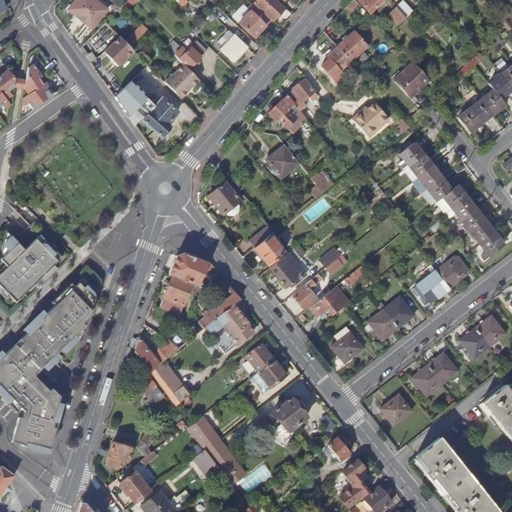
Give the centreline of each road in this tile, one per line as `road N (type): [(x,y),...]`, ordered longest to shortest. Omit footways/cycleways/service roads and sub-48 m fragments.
road 1 (tertiary): [(175,176),(330,0)]
road 2 (residential): [(338,401),(202,230)]
road 3 (residential): [(511,268),(338,401)]
road 4 (tertiary): [(75,467),(140,268)]
road 5 (residential): [(36,9),(154,176)]
road 6 (residential): [(427,511),(338,401)]
